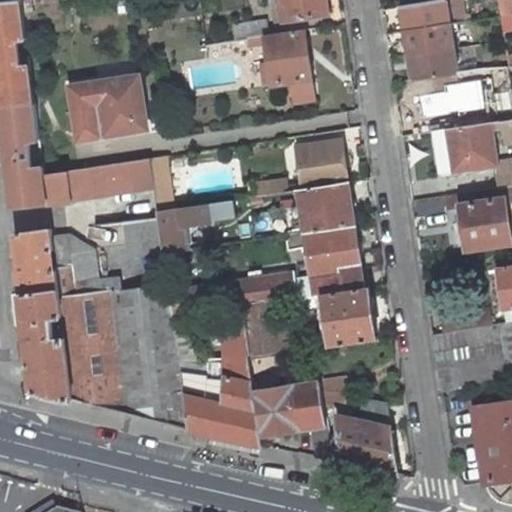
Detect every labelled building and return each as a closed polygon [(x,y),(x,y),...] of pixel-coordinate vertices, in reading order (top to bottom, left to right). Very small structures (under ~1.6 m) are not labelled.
[(326,0),(273,0),(274,10),(283,8),(285,21),(328,14),(326,0)] [(432,0),(403,5),(403,6),(407,30),(451,23),(447,0),(432,0)] [(462,0),(447,0),(451,23),(466,21),(462,0)] [(511,0),(498,0),(501,14),(511,12),(511,0)] [(23,1),(0,1),(0,91),(2,105),(36,101),(31,66),(21,67),(17,39),(28,38),(23,1)] [(266,20),(235,25),(238,40),(249,38),(266,36),(268,36),(266,20)] [(451,23),(407,30),(410,55),(455,48),(451,23)] [(266,36),(249,38),(250,47),(267,45),(270,64),(263,65),(266,86),(313,79),(306,30),(268,36),(266,36)] [(455,48),(410,55),(414,79),(414,80),(459,73),(459,72),(455,48)] [(459,72),(459,73),(461,85),(450,87),(453,103),(463,101),(465,114),(489,111),(484,81),(497,79),(502,121),(503,121),(511,119),(511,87),(509,69),(509,66),(482,68),(459,72)] [(140,75),(71,87),(80,140),(142,129),(137,99),(144,98),(140,75)] [(497,79),(484,81),(489,111),(490,122),(496,121),(496,122),(502,121),(497,79)] [(36,101),(2,105),(13,208),(49,204),(94,197),(156,188),(152,158),(45,174),(44,167),(32,168),(28,141),(41,139),(36,101)] [(489,111),(465,114),(467,126),(490,122),(489,111)] [(314,117),(316,134),(346,129),(343,113),(314,117)] [(502,169),(505,187),(511,185),(511,119),(503,121),(510,167),(502,169)] [(467,126),(450,128),(450,129),(453,152),(468,150),(471,168),(497,164),(492,131),(497,130),(496,122),(496,121),(490,122),(467,126)] [(298,146),(304,188),(349,182),(347,168),(345,156),(343,139),(298,146)] [(468,150),(453,152),(456,170),(471,168),(468,150)] [(351,155),(345,156),(347,168),(352,167),(354,163),(353,158),(351,155)] [(168,156),(152,158),(156,188),(158,203),(159,211),(175,208),(168,156)] [(284,179),(258,183),(260,195),(270,193),(285,191),(284,179)] [(304,188),(300,189),(306,232),(356,225),(349,182),(304,188)] [(511,185),(505,187),(503,187),(505,198),(499,199),(462,204),(464,222),(466,231),(469,249),(511,242),(511,234),(509,217),(511,216),(511,185)] [(156,188),(94,197),(97,225),(130,221),(160,217),(159,211),(158,203),(156,188)] [(250,196),(252,213),(272,210),(270,193),(260,195),(250,196)] [(159,211),(160,217),(165,250),(165,253),(189,249),(185,225),(217,220),(213,203),(175,208),(159,211)] [(160,217),(130,221),(135,254),(165,250),(160,217)] [(464,222),(457,223),(459,232),(466,231),(464,222)] [(182,281),(169,283),(174,316),(193,314),(226,308),(244,306),(265,303),(325,294),(365,287),(356,225),(306,232),(309,252),(304,253),(305,259),(310,258),(313,277),(294,280),(293,274),(262,279),(260,271),(250,273),(251,281),(184,291),(182,281)] [(52,229),(16,233),(23,294),(27,325),(34,390),(74,400),(66,338),(55,339),(52,317),(63,316),(57,270),(46,271),(43,251),(55,250),(57,267),(76,265),(71,235),(71,234),(53,236),(52,229)] [(66,338),(74,400),(190,429),(174,316),(169,283),(124,290),(122,277),(100,279),(95,249),(71,235),(76,265),(57,267),(57,270),(63,316),(66,338)] [(511,266),(500,268),(506,308),(511,307),(511,266)] [(365,287),(325,294),(329,320),(324,320),(325,327),(330,326),(333,346),(378,339),(370,287),(365,287)] [(16,326),(27,325),(23,294),(12,296),(16,326)] [(265,303),(244,306),(252,355),(295,348),(292,329),(269,333),(265,303)] [(193,314),(174,316),(190,429),(264,445),(249,355),(252,355),(244,306),(226,308),(226,362),(200,363),(193,314)] [(469,328),(493,325),(491,311),(442,317),(445,332),(469,328)] [(446,354),(436,355),(442,391),(511,380),(511,321),(508,322),(493,325),(469,328),(470,332),(443,337),(446,354)] [(445,332),(433,334),(436,355),(446,354),(443,337),(470,332),(469,328),(445,332)] [(347,377),(321,381),(323,391),(347,391),(347,377)] [(257,385),(258,391),(265,435),(312,427),(317,457),(334,460),(325,404),(323,391),(321,381),(263,391),(262,384),(257,385)] [(347,391),(323,391),(325,404),(346,406),(347,391)] [(338,415),(345,463),(399,474),(388,403),(364,398),(360,420),(338,415)] [(511,400),(479,406),(491,482),(496,493),(505,499),(511,500),(511,400)]
